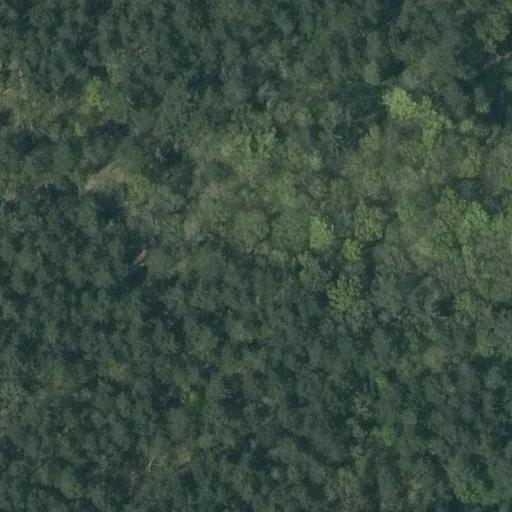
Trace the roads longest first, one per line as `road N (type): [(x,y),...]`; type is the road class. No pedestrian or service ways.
road 1 (unknown): [(511,305),(247,243),(150,210),(125,193)]
road 2 (unknown): [(125,193),(63,186),(0,203)]
